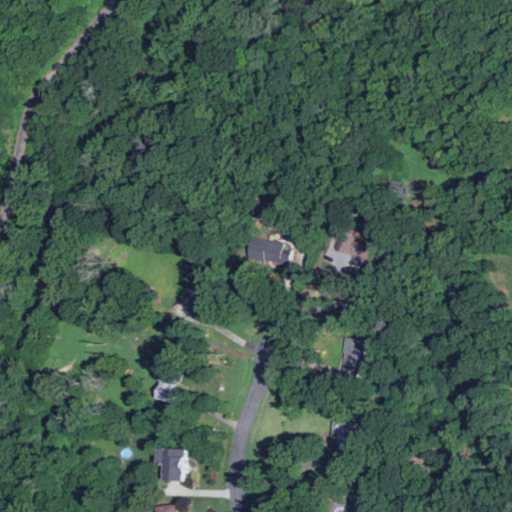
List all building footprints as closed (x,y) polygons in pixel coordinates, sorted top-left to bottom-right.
[(303,246),(298,271),(263,263),(268,239),(303,246)] [(350,262),(387,275),(395,253),(357,240),(350,262)] [(183,294),(199,309),(226,281),(210,266),(183,294)] [(343,345),(345,385),(364,384),(361,344),(343,345)] [(164,391),(183,395),(191,361),(166,355),(162,373),(168,374),(164,391)] [(338,412),(372,417),(364,467),(352,466),(354,452),(342,450),(343,441),(333,440),(338,412)] [(192,446),(189,483),(162,481),(165,444),(192,446)] [(383,511),(378,488),(354,494),(358,510),(350,511),(383,511)] [(348,499),(351,511),(328,511),(327,505),(348,499)] [(158,506),(158,511),(184,511),(183,502),(158,506)]
